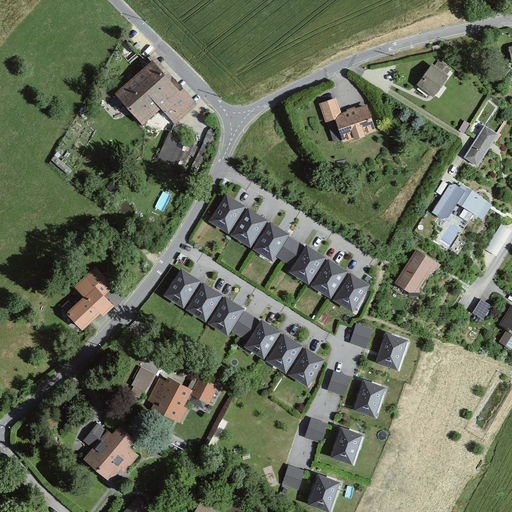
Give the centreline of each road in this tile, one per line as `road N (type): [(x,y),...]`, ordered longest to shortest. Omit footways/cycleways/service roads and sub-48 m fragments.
road 1 (residential): [(237,120),(160,271),(0,429)]
road 2 (residential): [(511,18),(331,68),(237,120)]
road 3 (residential): [(237,120),(117,0)]
